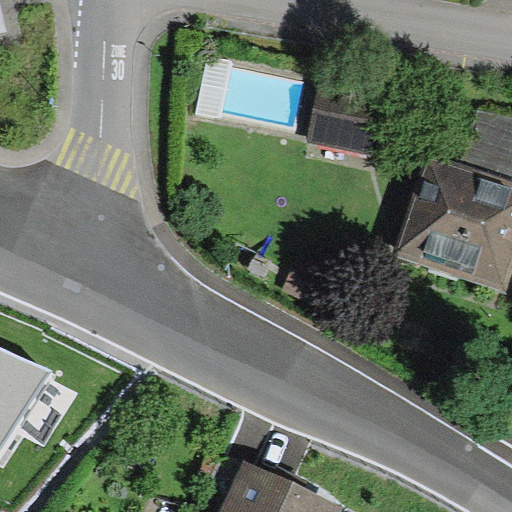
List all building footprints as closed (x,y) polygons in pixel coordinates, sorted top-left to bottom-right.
[(320,146),(382,161),(394,112),(332,98),(320,146)] [(511,117),(469,107),(456,161),(511,175),(511,117)] [(511,249),(511,186),(419,160),(388,269),(497,300),(511,249)] [(0,448),(46,373),(0,351),(0,448)] [(331,511),(333,509),(231,466),(211,511),(331,511)]
